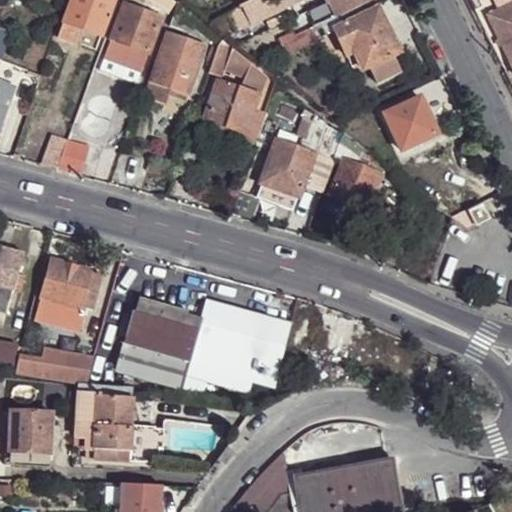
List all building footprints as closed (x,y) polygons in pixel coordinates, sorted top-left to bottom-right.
[(73,0),(61,36),(77,42),(82,28),(103,35),(115,0),(73,0)] [(162,0),(159,6),(169,11),(173,0),(162,0)] [(186,19),(191,10),(177,0),(173,0),(169,11),(186,19)] [(294,1),(293,0),(253,0),(250,2),(242,6),(252,23),(294,1)] [(333,16),(336,13),(330,0),(323,0),(313,6),(306,10),(313,25),(321,21),(333,16)] [(362,0),(330,0),(336,13),(362,0)] [(125,3),(106,55),(144,69),(163,16),(125,3)] [(378,6),(337,25),(333,28),(344,51),(354,47),(365,68),(370,67),(394,54),(400,50),(378,6)] [(511,10),(489,22),(511,66),(511,10)] [(325,30),(321,21),(313,25),(294,35),(301,49),(328,36),(325,30)] [(209,47),(168,32),(145,98),(166,105),(171,91),(192,98),(209,47)] [(229,46),(218,42),(209,70),(220,74),(224,57),(229,46)] [(229,46),(224,57),(242,66),(244,60),(229,46)] [(355,73),(365,68),(354,47),(344,51),(355,73)] [(401,69),(394,54),(370,67),(377,80),(401,69)] [(257,136),(264,113),(252,109),(257,92),(218,80),(204,117),(257,136)] [(0,81),(0,124),(15,87),(0,81)] [(438,131),(420,94),(385,112),(403,149),(438,131)] [(315,116),(304,109),(300,114),(310,121),(315,116)] [(334,156),(343,135),(324,128),(315,155),(332,161),(334,156)] [(59,165),(69,139),(53,134),(43,161),(59,165)] [(365,155),(343,135),(334,156),(344,160),(345,159),(362,165),(365,155)] [(59,165),(78,170),(88,145),(69,139),(59,165)] [(300,198),(315,155),(275,139),(259,182),(300,198)] [(176,158),(156,152),(151,166),(171,172),(176,158)] [(345,159),(344,160),(331,194),(369,207),(381,171),(362,165),(345,159)] [(402,181),(396,176),(394,174),(389,181),(397,188),(402,181)] [(407,197),(410,187),(402,181),(397,188),(407,197)] [(389,209),(401,213),(405,201),(393,198),(389,209)] [(491,216),(483,201),(469,209),(477,224),(491,216)] [(0,286),(17,291),(28,257),(0,250),(0,286)] [(81,308),(91,272),(52,261),(37,311),(82,321),(86,310),(81,308)] [(103,275),(91,272),(81,308),(86,310),(89,297),(95,299),(103,275)] [(127,344),(117,388),(183,397),(184,391),(202,396),(207,382),(238,389),(241,379),(274,387),(291,326),(297,305),(212,281),(207,302),(202,319),(186,315),(186,313),(141,300),(137,314),(127,344)] [(0,307),(11,311),(17,291),(0,286),(0,307)] [(316,318),(307,350),(349,365),(350,361),(359,328),(360,324),(317,312),(316,318)] [(292,347),(307,350),(316,318),(301,314),(292,347)] [(359,328),(350,361),(370,367),(379,336),(379,334),(359,328)] [(390,340),(379,336),(370,367),(380,370),(390,340)] [(0,373),(13,376),(17,347),(0,343),(0,373)] [(50,366),(45,380),(80,384),(88,383),(94,359),(55,349),(50,366)] [(16,362),(13,376),(45,380),(50,366),(16,362)] [(444,408),(450,391),(423,381),(417,398),(444,408)] [(98,393),(79,392),(77,424),(90,424),(90,447),(96,448),(98,393)] [(134,395),(98,393),(96,448),(95,458),(120,459),(121,449),(131,449),(132,425),(134,395)] [(10,449),(50,451),(53,412),(14,410),(10,449)] [(157,427),(132,425),(131,449),(121,449),(120,459),(155,461),(157,427)] [(246,511),(270,511),(281,495),(298,492),(295,476),(310,473),(307,459),(293,462),(290,444),(260,470),(236,505),(246,511)] [(50,461),(50,451),(10,449),(10,460),(50,461)] [(298,492),(301,511),(404,511),(396,458),(310,473),(295,476),(298,492)] [(161,511),(163,485),(122,483),(121,509),(120,511),(161,511)] [(270,511),(301,511),(298,492),(281,495),(270,511)]
